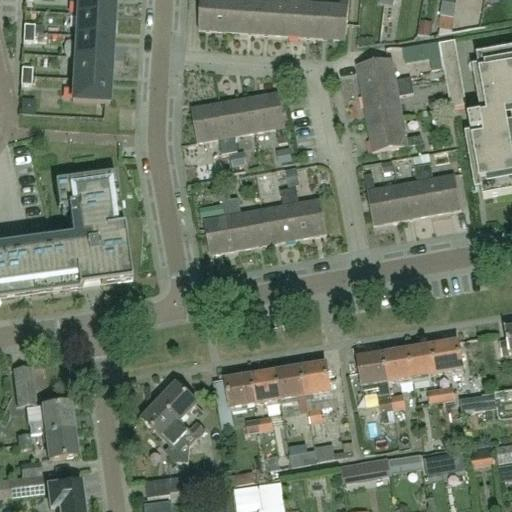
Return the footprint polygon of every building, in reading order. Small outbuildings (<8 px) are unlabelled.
[(114,19),(114,0),(77,0),(77,17),(114,19)] [(229,35),(231,0),(201,0),(200,33),(229,35)] [(239,0),(231,0),(229,35),(258,38),(261,2),(240,1),(239,0)] [(261,2),(258,38),(287,40),(290,0),(282,0),(282,4),(261,2)] [(298,0),(290,0),(287,40),(317,42),(319,6),(298,5),(298,0)] [(319,6),(317,42),(347,44),(349,0),(341,0),(341,8),(319,6)] [(396,0),(382,0),(381,8),(394,11),(396,0)] [(444,0),(441,20),(454,22),(455,22),(458,0),(444,0)] [(77,17),(76,39),(112,41),(114,19),(77,17)] [(24,27),(23,36),(34,36),(35,28),(24,27)] [(34,45),(34,36),(23,36),(23,44),(34,45)] [(111,63),(112,41),(76,39),(74,61),(111,63)] [(439,45),(445,78),(451,110),(466,107),(455,43),(439,45)] [(505,114),(511,113),(511,51),(477,57),(487,117),(469,120),(483,200),(511,195),(511,132),(509,133),(505,114)] [(74,61),(73,82),(110,85),(111,63),(74,61)] [(363,98),(413,89),(411,81),(396,84),(392,63),(357,69),(363,98)] [(22,70),(21,79),(32,79),(32,71),(22,70)] [(31,88),(32,79),(21,79),(21,87),(31,88)] [(40,82),(40,94),(65,93),(65,81),(40,82)] [(109,106),(110,85),(73,82),(72,104),(109,106)] [(414,97),(413,89),(363,98),(368,127),(403,121),(399,100),(414,97)] [(280,96),(250,102),(256,136),(277,133),(280,148),(288,146),(280,96)] [(250,102),(222,107),(230,157),(238,155),(236,140),(256,136),(250,102)] [(230,157),(222,107),(192,112),(198,147),(220,143),(223,158),(230,157)] [(403,121),(368,127),(373,157),(423,147),(422,139),(407,142),(403,121)] [(423,169),(432,219),(461,213),(455,178),(433,182),(431,167),(423,169)] [(418,185),(397,189),(403,224),(432,219),(423,169),(415,170),(418,185)] [(120,203),(116,176),(54,184),(58,211),(75,209),(79,240),(93,238),(94,245),(0,257),(0,302),(19,300),(18,292),(29,290),(31,299),(50,296),(49,288),(61,286),(62,294),(82,291),(82,287),(100,284),(100,289),(117,287),(116,279),(128,277),(128,278),(130,278),(121,214),(113,215),(111,204),(120,203)] [(403,224),(397,189),(376,193),(373,178),(365,179),(374,229),(403,224)] [(289,193),(298,243),(327,238),(321,203),(300,207),(297,192),(289,193)] [(298,243),(289,193),(281,195),(284,210),(263,214),(269,248),(298,243)] [(241,254),(231,204),(230,194),(219,196),(221,206),(224,206),(226,220),(205,224),(211,259),(241,254)] [(269,248),(263,214),(242,217),(239,202),(231,204),(241,254),(269,248)] [(509,356),(511,355),(511,329),(505,331),(507,344),(499,345),(502,359),(509,358),(509,356)] [(433,350),(437,378),(445,377),(446,381),(464,378),(458,345),(433,350)] [(437,378),(433,350),(408,354),(413,386),(429,383),(429,380),(437,378)] [(413,386),(408,354),(383,358),(388,387),(388,386),(396,385),(397,389),(413,386)] [(388,387),(383,358),(358,362),(363,394),(379,392),(380,392),(379,388),(388,387)] [(326,367),(301,371),(306,400),(314,399),(315,403),(332,400),(326,367)] [(17,411),(35,408),(30,370),(12,372),(17,411)] [(301,371),(276,376),(282,408),(298,405),(297,401),(306,400),(301,371)] [(276,376),(252,380),(257,408),(265,407),(265,410),(282,408),(276,376)] [(232,416),(249,413),(248,410),(257,408),(252,380),(226,384),(230,406),(232,416)] [(388,386),(388,387),(379,388),(380,392),(379,392),(380,399),(378,400),(380,415),(381,415),(392,413),(391,402),(390,397),(388,386)] [(177,387),(160,404),(180,424),(197,407),(177,387)] [(440,394),(442,405),(454,403),(452,392),(440,394)] [(442,405),(440,394),(428,396),(429,407),(442,405)] [(462,419),(485,415),(482,399),(459,403),(462,419)] [(391,402),(392,413),(405,411),(403,400),(391,402)] [(190,434),(180,424),(160,404),(143,421),(163,442),(164,442),(174,452),(169,457),(177,465),(188,466),(189,450),(198,442),(190,434)] [(46,436),(74,433),(71,406),(42,409),(44,424),(45,426),(30,428),(31,438),(46,436)] [(232,416),(230,406),(218,408),(221,429),(234,427),(232,416)] [(502,425),(503,425),(511,423),(511,408),(497,411),(498,421),(499,422),(499,423),(500,424),(501,425),(502,425)] [(394,424),(392,413),(381,415),(383,426),(394,424)] [(308,415),(310,427),(323,425),(321,414),(308,415)] [(271,422),(259,423),(261,435),(273,433),(271,422)] [(247,425),(249,437),(261,435),(259,423),(247,425)] [(198,426),(190,434),(198,442),(206,433),(198,426)] [(74,433),(46,436),(49,463),(78,460),(74,433)] [(30,438),(18,439),(20,454),(32,452),(30,438)] [(511,463),(511,449),(497,452),(499,466),(511,463)] [(402,463),(390,465),(392,480),(405,478),(402,463)] [(21,468),(23,480),(42,478),(40,465),(21,468)] [(42,479),(8,483),(0,483),(0,502),(44,497),(42,479)] [(83,511),(80,486),(47,490),(49,511),(50,511),(59,511),(87,511),(83,511)]
